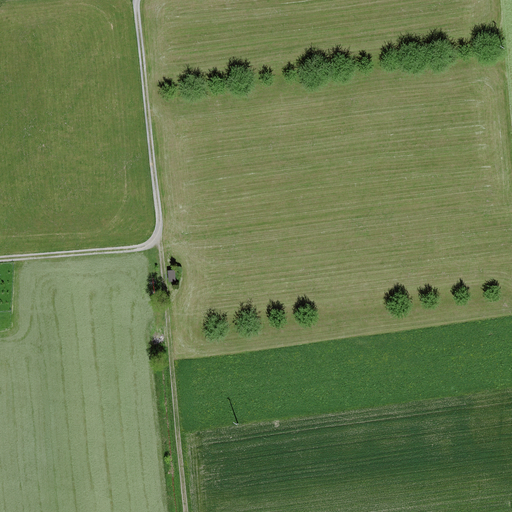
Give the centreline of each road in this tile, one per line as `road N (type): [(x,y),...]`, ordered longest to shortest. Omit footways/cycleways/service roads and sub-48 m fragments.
road 1 (track): [(134,0),(185,511)]
road 2 (track): [(159,242),(0,259)]
